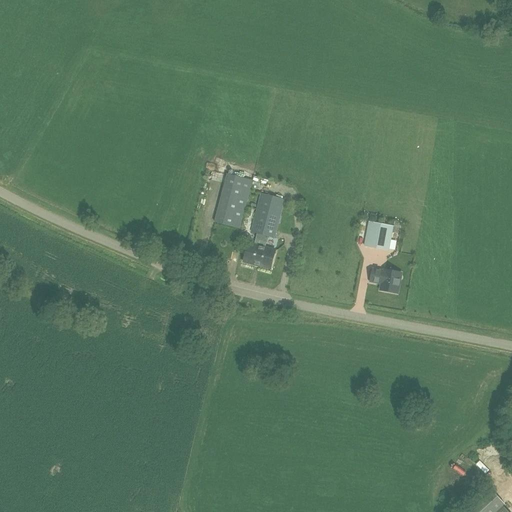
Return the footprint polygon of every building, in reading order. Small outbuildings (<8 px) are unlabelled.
[(275,171),(274,179),(283,179),(284,172),(275,171)] [(227,175),(215,222),(240,229),(252,182),(227,175)] [(272,269),(276,250),(266,248),(269,236),(275,238),(285,200),(262,194),(255,222),(253,221),(250,232),(258,234),(255,245),(249,244),(244,262),(272,269)] [(389,251),(393,227),(369,222),(365,246),(389,251)] [(353,267),(364,266),(364,262),(357,262),(356,258),(353,258),(353,267)] [(381,291),(397,294),(401,273),(385,270),(384,271),(373,269),(370,282),(382,284),(381,291)] [(226,295),(223,305),(237,309),(240,299),(226,295)]
